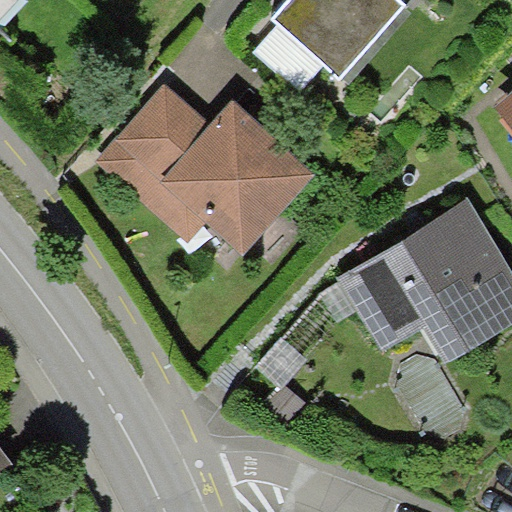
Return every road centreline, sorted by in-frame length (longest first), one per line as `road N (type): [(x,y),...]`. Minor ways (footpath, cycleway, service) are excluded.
road 1 (tertiary): [(0,247),(81,353),(168,495)]
road 2 (residential): [(348,511),(241,479),(168,495)]
